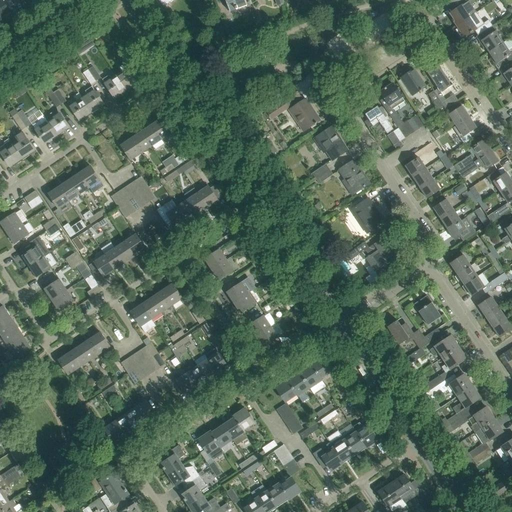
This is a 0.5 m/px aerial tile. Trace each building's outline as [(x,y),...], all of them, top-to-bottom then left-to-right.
[(8,8),(13,5),(9,0),(0,0),(0,19),(3,17),(3,16),(10,11),(8,8)] [(247,6),(244,0),(225,0),(230,12),(231,12),(230,10),(235,8),(236,10),(247,6)] [(454,22),(456,25),(471,16),(476,12),(472,5),(476,2),(475,2),(474,0),(459,0),(461,5),(451,8),(452,12),(449,14),(452,20),(453,22),(454,22)] [(510,14),(506,8),(483,23),(487,30),(493,26),(510,14)] [(475,22),(471,16),(456,25),(464,37),(482,26),(478,20),(475,22)] [(504,42),(493,26),(487,30),(481,33),(485,38),(479,42),(484,49),(485,48),(488,52),(504,42)] [(92,37),(75,49),(78,55),(96,43),(92,37)] [(511,60),(511,54),(504,42),(488,52),(492,57),(490,59),(495,65),(500,62),(503,67),(511,60)] [(126,89),(138,81),(133,73),(138,70),(122,46),(117,50),(126,64),(120,68),(123,72),(118,76),(126,89)] [(507,81),(511,86),(511,84),(511,60),(503,67),(507,72),(500,76),(499,79),(501,82),(504,83),(507,81)] [(85,65),(88,70),(96,82),(101,78),(90,61),(85,65)] [(452,85),(439,66),(440,65),(428,73),(441,93),(453,85),(453,84),(452,85)] [(91,85),(96,82),(88,70),(83,73),(91,85)] [(425,87),(414,70),(401,78),(413,95),(425,87)] [(32,77),(36,83),(43,78),(39,72),(32,77)] [(102,80),(114,97),(126,89),(118,76),(112,80),(109,75),(102,80)] [(404,101),(393,84),(386,88),(384,89),(385,89),(380,92),(392,110),(404,101)] [(51,89),(53,93),(61,105),(67,101),(58,89),(56,85),(51,89)] [(88,95),(83,99),(92,112),(104,104),(92,87),(85,91),(88,95)] [(298,91),(289,97),(267,112),(271,118),(288,108),(304,131),(315,124),(317,123),(320,121),(306,99),(304,100),(298,91)] [(440,113),(446,109),(441,103),(437,95),(434,91),(428,95),(440,113)] [(56,108),(61,105),(53,93),(48,96),(56,108)] [(454,94),(445,100),(441,93),(437,95),(441,103),(446,109),(458,101),(454,94)] [(68,103),(79,120),(92,112),(83,99),(77,102),(75,99),(68,103)] [(387,134),(393,130),(382,113),(385,111),(382,107),(379,108),(378,106),(365,115),(373,126),(379,122),(387,134)] [(449,115),(456,126),(469,117),(462,106),(449,115)] [(22,131),(27,128),(17,114),(15,109),(9,113),(22,131)] [(23,110),(17,114),(27,128),(32,124),(23,110)] [(54,118),(48,122),(57,135),(69,127),(58,110),(51,114),(54,118)] [(390,116),(398,127),(404,124),(396,112),(390,116)] [(413,118),(420,128),(425,125),(418,114),(413,118)] [(476,128),(469,117),(456,126),(463,136),(476,128)] [(163,118),(152,125),(162,139),(173,132),(163,118)] [(408,121),(415,132),(420,128),(413,118),(408,121)] [(33,126),(45,143),(57,135),(48,122),(43,126),(40,121),(33,126)] [(403,124),(410,135),(415,132),(408,121),(403,124)] [(410,135),(403,124),(398,128),(405,138),(410,135)] [(152,125),(142,132),(152,146),(162,139),(152,125)] [(333,160),(347,151),(331,127),(317,137),(333,160)] [(400,142),(405,138),(398,128),(394,132),(400,142)] [(436,139),(440,136),(436,131),(432,133),(436,139)] [(142,132),(132,139),(141,153),(152,146),(142,132)] [(19,142),(14,145),(23,158),(34,150),(23,133),(16,138),(19,142)] [(440,136),(436,139),(440,145),(444,142),(440,136)] [(131,160),(141,153),(132,139),(121,146),(131,160)] [(453,165),(457,172),(458,173),(491,150),(484,140),(471,148),(475,154),(474,155),(473,154),(454,166),(453,165)] [(0,148),(0,151),(10,166),(23,158),(14,145),(11,141),(0,148)] [(434,141),(430,143),(440,159),(444,156),(434,141)] [(183,147),(190,158),(195,154),(188,144),(183,147)] [(462,180),(483,166),(486,170),(499,161),(491,150),(458,173),(462,180)] [(446,154),(444,156),(440,159),(442,158),(449,168),(453,165),(446,154)] [(197,157),(191,160),(199,171),(204,168),(197,157)] [(419,158),(406,166),(413,177),(426,168),(419,158)] [(355,193),(369,184),(354,160),(340,170),(355,193)] [(172,163),(166,168),(169,172),(175,168),(172,163)] [(316,178),(330,169),(326,164),(312,173),(316,178)] [(91,166),(80,173),(90,188),(100,181),(91,166)] [(163,176),(169,172),(166,168),(160,172),(163,176)] [(413,177),(420,187),(433,179),(426,168),(413,177)] [(330,169),(316,178),(319,184),(333,175),(330,169)] [(180,175),(177,170),(171,174),(174,179),(180,175)] [(498,170),(487,177),(491,183),(494,181),(500,192),(511,184),(511,181),(506,173),(501,176),(498,170)] [(80,173),(70,180),(79,195),(90,188),(80,173)] [(168,183),(174,179),(171,174),(165,178),(168,183)] [(136,180),(144,190),(149,187),(142,176),(136,180)] [(433,179),(420,187),(427,198),(440,190),(433,179)] [(70,180),(59,187),(69,202),(79,195),(70,180)] [(138,194),(144,190),(136,180),(131,183),(138,194)] [(133,197),(138,194),(131,183),(126,187),(133,197)] [(511,184),(500,192),(508,203),(511,200),(511,184)] [(198,193),(208,208),(218,201),(208,186),(198,193)] [(49,194),(59,209),(69,202),(59,187),(49,194)] [(128,201),(133,197),(126,187),(121,190),(128,201)] [(144,190),(151,201),(156,198),(149,187),(144,190)] [(123,204),(128,201),(121,190),(116,193),(123,204)] [(138,194),(146,205),(151,201),(144,190),(138,194)] [(28,203),(39,196),(35,191),(25,198),(28,203)] [(466,202),(470,199),(473,197),(469,191),(467,192),(466,191),(461,194),(466,202)] [(116,193),(111,197),(118,208),(123,204),(116,193)] [(197,215),(208,208),(198,193),(187,200),(197,215)] [(133,197),(141,208),(146,205),(138,194),(133,197)] [(128,201),(136,212),(141,208),(133,197),(128,201)] [(367,233),(384,222),(368,199),(352,210),(367,233)] [(162,207),(176,229),(187,222),(177,207),(172,200),(162,207)] [(187,222),(197,215),(187,200),(177,207),(187,222)] [(441,219),(454,210),(446,200),(434,208),(441,219)] [(123,204),(130,215),(136,212),(128,201),(123,204)] [(118,208),(125,218),(130,215),(123,204),(118,208)] [(492,213),(496,219),(510,210),(506,204),(492,213)] [(112,206),(105,210),(108,214),(115,210),(112,206)] [(479,209),(475,212),(479,218),(483,215),(479,209)] [(461,221),(454,210),(441,219),(448,230),(461,221)] [(99,212),(94,216),(96,220),(102,216),(99,212)] [(1,223),(8,233),(22,224),(15,213),(1,223)] [(88,220),(91,224),(96,220),(94,216),(88,220)] [(57,224),(54,219),(44,226),(47,231),(57,224)] [(104,219),(98,223),(101,228),(107,224),(104,219)] [(455,240),(460,237),(463,241),(476,233),(473,227),(467,231),(461,221),(448,230),(455,240)] [(68,223),(63,227),(70,238),(76,234),(68,223)] [(96,231),(101,228),(98,223),(92,227),(96,231)] [(323,223),(315,227),(319,234),(323,232),(325,227),(323,223)] [(22,224),(8,233),(15,244),(29,234),(22,224)] [(51,236),(61,229),(57,224),(47,231),(51,236)] [(505,245),(511,240),(511,224),(505,229),(509,235),(502,239),(505,245)] [(235,238),(246,231),(242,226),(232,233),(235,238)] [(126,241),(135,256),(146,249),(136,234),(126,241)] [(72,240),(79,251),(85,248),(77,237),(72,240)] [(475,241),(485,256),(489,253),(478,238),(475,241)] [(23,256),(30,267),(44,257),(49,254),(40,239),(22,251),(25,255),(23,256)] [(362,253),(377,275),(389,266),(388,264),(395,260),(381,239),(362,253)] [(125,263),(135,256),(126,241),(115,248),(125,263)] [(114,270),(125,263),(115,248),(105,255),(114,270)] [(205,259),(212,270),(227,260),(220,249),(205,259)] [(350,264),(360,257),(356,251),(346,258),(350,264)] [(80,257),(76,252),(66,259),(69,264),(80,257)] [(254,266),(265,259),(261,254),(250,261),(254,266)] [(104,277),(114,270),(105,255),(94,262),(104,277)] [(458,274),(470,266),(463,255),(450,264),(451,264),(458,274)] [(44,257),(30,267),(37,277),(51,267),(44,257)] [(73,269),(83,262),(80,257),(69,264),(73,269)] [(257,271),(268,264),(265,259),(254,266),(257,271)] [(227,260),(212,270),(219,280),(234,271),(227,260)] [(461,280),(464,285),(477,276),(470,266),(458,274),(455,276),(459,282),(461,280)] [(504,273),(492,282),(495,287),(508,278),(504,273)] [(471,295),(472,296),(484,287),(477,276),(464,285),(471,295)] [(45,289),(52,300),(67,290),(60,280),(45,289)] [(242,283),(227,292),(234,303),(249,293),(242,283)] [(173,284),(162,291),(172,306),(183,299),(173,284)] [(91,298),(102,290),(98,285),(87,292),(91,298)] [(276,299),(287,292),(283,287),(272,294),(276,299)] [(74,301),(67,290),(52,300),(59,310),(74,301)] [(172,306),(162,291),(152,298),(162,313),(172,306)] [(279,305),(290,297),(287,292),(276,299),(279,305)] [(234,303),(241,314),(256,304),(249,293),(234,303)] [(428,325),(441,316),(428,296),(414,305),(428,325)] [(478,306),(485,316),(498,308),(491,297),(478,306)] [(152,298),(141,305),(151,320),(162,313),(152,298)] [(151,320),(141,305),(131,312),(141,327),(151,320)] [(3,306),(0,308),(0,323),(10,317),(3,306)] [(485,316),(492,327),(505,318),(498,308),(485,316)] [(205,321),(198,310),(193,313),(200,324),(205,321)] [(249,326),(256,336),(271,326),(264,316),(249,326)] [(10,317),(0,323),(0,333),(3,337),(17,327),(10,317)] [(511,328),(505,318),(492,327),(500,338),(511,329),(511,328)] [(298,332),(309,325),(305,320),(294,327),(298,332)] [(421,348),(428,344),(424,337),(419,331),(413,335),(407,325),(402,328),(397,321),(388,327),(400,344),(405,340),(407,343),(414,338),(419,344),(421,348)] [(207,323),(201,327),(209,338),(214,334),(207,323)] [(278,337),(271,326),(256,336),(263,347),(278,337)] [(24,338),(17,327),(3,337),(9,348),(24,338)] [(437,328),(424,337),(428,344),(441,335),(437,328)] [(182,330),(176,334),(179,338),(185,334),(182,330)] [(100,332),(90,339),(100,354),(110,347),(100,332)] [(173,342),(179,338),(176,334),(170,338),(173,342)] [(438,353),(442,359),(458,347),(451,336),(430,350),(434,356),(438,353)] [(187,337),(181,341),(183,345),(189,341),(187,337)] [(24,338),(9,348),(16,358),(31,348),(24,338)] [(89,361),(100,354),(90,339),(80,346),(89,361)] [(183,345),(181,341),(174,345),(177,349),(183,345)] [(153,357),(159,354),(151,343),(146,346),(153,357)] [(80,346),(69,353),(79,368),(89,361),(80,346)] [(146,346),(141,349),(148,360),(153,357),(146,346)] [(466,359),(458,347),(442,359),(446,364),(442,367),(446,373),(466,359)] [(205,355),(208,359),(218,374),(228,367),(219,353),(219,352),(216,348),(205,355)] [(425,354),(421,348),(406,359),(410,365),(425,354)] [(141,349),(136,353),(143,364),(148,360),(141,349)] [(68,375),(79,368),(69,353),(59,360),(68,375)] [(138,367),(143,364),(136,353),(131,356),(138,367)] [(153,357),(161,368),(166,364),(159,354),(153,357)] [(131,356),(126,360),(133,370),(138,367),(131,356)] [(148,360),(156,371),(161,368),(153,357),(148,360)] [(311,365),(312,366),(321,379),(332,371),(323,357),(311,365)] [(207,381),(218,374),(208,359),(198,366),(207,381)] [(126,360),(121,363),(128,374),(133,370),(126,360)] [(143,364),(150,375),(156,371),(148,360),(143,364)] [(0,368),(0,376),(11,369),(8,364),(0,368)] [(138,367),(145,378),(150,375),(143,364),(138,367)] [(198,366),(187,373),(197,388),(207,381),(198,366)] [(322,380),(321,379),(312,366),(301,374),(310,388),(322,380)] [(133,370),(140,381),(145,378),(138,367),(133,370)] [(128,374),(135,385),(140,381),(133,370),(128,374)] [(187,395),(197,388),(187,373),(177,380),(187,395)] [(289,382),(298,394),(303,402),(308,399),(304,392),(310,388),(301,374),(289,382)] [(342,387),(348,384),(342,375),(337,379),(342,387)] [(440,375),(419,389),(423,395),(444,381),(440,375)] [(447,386),(444,381),(423,395),(428,403),(447,390),(449,393),(453,390),(457,396),(472,386),(465,375),(447,386)] [(110,378),(104,382),(106,387),(113,382),(110,378)] [(298,394),(289,382),(288,380),(276,388),(286,402),(298,394)] [(100,391),(106,387),(104,382),(98,387),(100,391)] [(114,385),(108,389),(111,393),(117,389),(114,385)] [(451,409),(455,414),(459,412),(460,412),(461,411),(461,410),(480,398),(472,386),(457,396),(461,402),(451,409)] [(105,397),(111,393),(108,389),(102,393),(105,397)] [(351,399),(356,395),(352,389),(347,393),(351,399)] [(73,393),(80,404),(86,400),(78,390),(73,393)] [(363,407),(356,395),(351,399),(358,410),(363,407)] [(136,408),(145,422),(156,415),(146,401),(136,408)] [(95,414),(87,403),(82,406),(89,417),(95,414)] [(287,403),(286,403),(277,410),(281,416),(291,409),(287,403)] [(324,409),(327,413),(334,409),(331,404),(324,409)] [(135,429),(145,422),(136,408),(125,415),(135,429)] [(235,418),(243,431),(255,423),(245,408),(233,416),(235,418)] [(474,433),(495,420),(487,408),(468,419),(473,426),(471,427),(474,433)] [(294,414),(291,409),(281,416),(284,420),(294,414)] [(319,419),(327,413),(324,409),(315,414),(319,419)] [(335,411),(328,415),(331,419),(338,415),(335,411)] [(459,412),(455,414),(447,420),(445,418),(439,422),(444,429),(446,428),(463,417),(460,412),(459,412)] [(297,418),(294,414),(284,420),(287,425),(297,418)] [(115,422),(125,436),(135,429),(125,415),(115,422)] [(323,425),(331,419),(328,415),(320,421),(323,425)] [(466,422),(463,417),(446,428),(450,433),(466,422)] [(235,418),(223,426),(233,439),(236,445),(248,438),(243,431),(235,418)] [(287,425),(290,430),(300,423),(297,418),(287,425)] [(503,432),(495,420),(474,433),(478,439),(481,437),(485,444),(503,432)] [(114,443),(125,436),(115,422),(104,428),(114,443)] [(304,428),(300,423),(290,430),(293,435),(304,428)] [(317,423),(300,434),(303,439),(320,428),(317,423)] [(212,433),(221,447),(233,439),(223,426),(212,433)] [(369,426),(357,434),(365,446),(366,448),(378,440),(369,426)] [(357,434),(354,429),(343,437),(354,454),(365,446),(357,434)] [(225,453),(221,447),(212,433),(211,432),(199,439),(208,454),(213,461),(225,453)] [(343,461),(354,454),(343,437),(342,437),(344,440),(333,448),(334,449),(343,461)] [(505,453),(509,458),(511,456),(511,439),(497,450),(500,456),(505,453)] [(278,445),(274,440),(263,448),(266,453),(278,445)] [(278,457),(288,450),(284,444),(274,451),(278,457)] [(161,464),(168,475),(183,465),(179,459),(185,455),(179,445),(166,454),(167,454),(170,458),(161,464)] [(481,445),(469,453),(472,458),(485,450),(481,445)] [(489,447),(485,450),(472,458),(476,464),(492,453),(489,447)] [(344,463),(343,461),(334,449),(323,457),(332,471),(344,463)] [(291,455),(288,450),(278,457),(281,461),(291,455)] [(291,455),(281,461),(284,466),(294,459),(291,455)] [(253,456),(246,460),(249,465),(256,460),(253,456)] [(284,466),(287,471),(297,464),(294,459),(284,466)] [(243,469),(249,465),(246,460),(240,464),(243,469)] [(208,465),(211,469),(217,477),(222,474),(213,461),(208,465)] [(257,463),(251,467),(254,471),(260,467),(257,463)] [(297,464),(287,471),(291,476),(301,470),(297,464)] [(184,480),(187,485),(200,476),(193,467),(185,468),(183,465),(168,475),(170,477),(168,478),(168,479),(169,479),(173,485),(175,484),(176,486),(184,480)] [(254,471),(251,467),(245,471),(247,475),(254,471)] [(1,476),(4,481),(17,472),(14,468),(1,476)] [(21,477),(17,472),(4,481),(8,486),(21,477)] [(106,479),(102,474),(90,482),(97,492),(104,488),(108,493),(122,484),(114,473),(106,479)] [(405,503),(417,495),(405,475),(392,483),(405,503)] [(200,476),(187,485),(191,489),(182,495),(189,506),(203,497),(199,491),(206,486),(200,476)] [(289,500),(301,492),(292,478),(280,486),(279,484),(288,498),(289,500)] [(511,480),(510,478),(494,489),(498,495),(511,486),(511,480)] [(41,488),(38,483),(32,487),(35,492),(41,488)] [(406,505),(405,503),(392,483),(379,492),(392,511),(398,508),(401,509),(406,505)] [(105,504),(110,511),(113,511),(123,505),(120,501),(129,495),(122,484),(108,493),(112,499),(105,504)] [(279,484),(267,492),(276,505),(288,498),(279,484)] [(0,491),(0,508),(9,502),(6,497),(10,494),(5,488),(0,491)] [(231,489),(227,492),(235,504),(240,501),(231,489)] [(420,492),(431,508),(436,505),(425,489),(420,492)] [(266,511),(276,505),(267,492),(261,496),(257,490),(252,493),(256,499),(257,501),(264,511),(266,511)] [(203,511),(205,511),(214,511),(221,508),(214,498),(207,503),(203,496),(203,497),(189,506),(193,511),(203,511)] [(13,499),(9,502),(0,508),(0,511),(15,511),(13,508),(17,506),(13,499)] [(264,511),(257,501),(245,509),(247,511),(264,511)] [(368,511),(363,503),(350,511),(368,511)]
